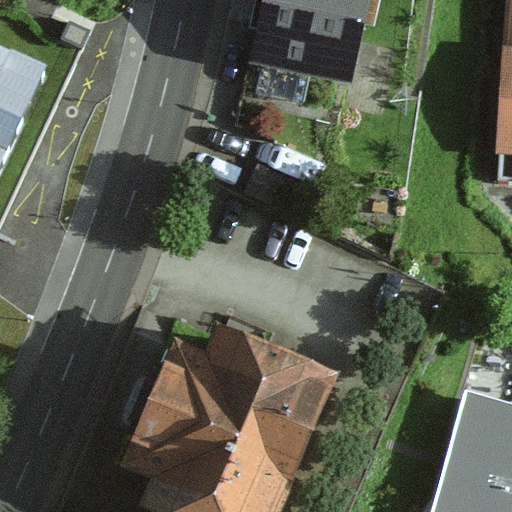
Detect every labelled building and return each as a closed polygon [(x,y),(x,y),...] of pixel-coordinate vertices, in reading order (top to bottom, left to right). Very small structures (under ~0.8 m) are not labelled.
[(375,0),(266,0),(250,76),(353,99),(375,0)] [(511,0),(504,0),(493,168),(511,169),(511,0)] [(0,187),(46,89),(0,68),(0,187)] [(122,482),(180,507),(178,511),(285,511),(335,398),(245,359),(238,377),(180,351),(122,482)] [(511,511),(511,417),(465,405),(435,511),(511,511)]
